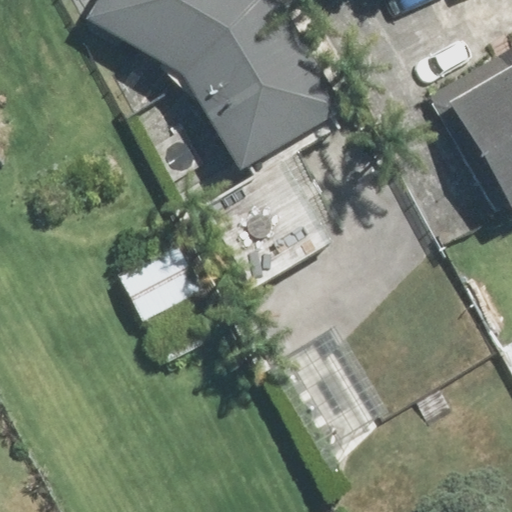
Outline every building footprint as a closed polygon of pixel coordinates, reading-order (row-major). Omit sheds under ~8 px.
[(286,0),(102,0),(89,23),(188,76),(257,175),(358,107),(286,0)] [(511,88),(454,125),(511,204),(511,88)] [(296,176),(224,224),(267,289),(339,242),(296,176)] [(180,243),(112,280),(139,329),(151,326),(171,363),(228,332),(180,243)] [(338,332),(270,368),(319,461),(387,426),(338,332)]
